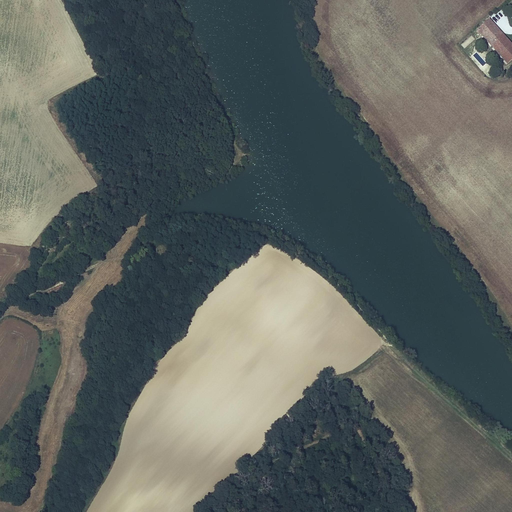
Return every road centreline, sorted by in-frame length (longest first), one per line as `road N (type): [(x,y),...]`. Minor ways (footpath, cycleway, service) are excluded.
road 1 (track): [(511,333),(307,38)]
road 2 (track): [(511,456),(385,343),(347,291),(275,241)]
